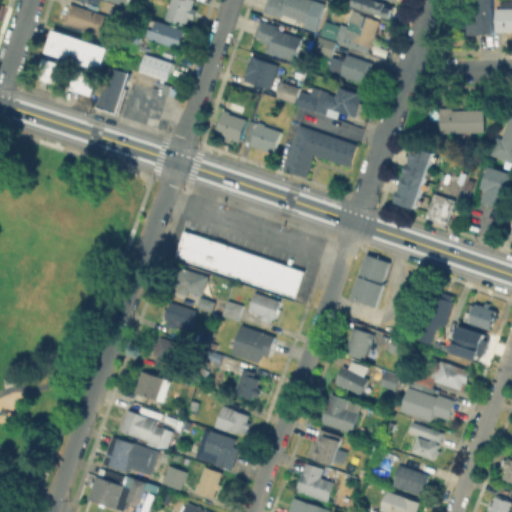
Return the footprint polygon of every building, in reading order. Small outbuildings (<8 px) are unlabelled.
[(172,0),(196,0),(193,7),(198,8),(195,18),(190,16),(187,25),(167,18),(172,0)] [(309,0),(315,2),(307,26),(264,10),(267,0),(309,0)] [(355,0),(366,0),(393,9),(389,20),(353,8),(355,0)] [(480,4),(479,0),(494,0),(494,33),(481,33),(461,33),(461,11),(480,11),(480,4)] [(120,18),(113,38),(65,22),(72,1),(120,18)] [(511,30),(497,30),(497,7),(501,7),(501,2),(511,2),(511,30)] [(380,20),(372,46),(351,39),(351,37),(345,35),(350,21),(356,23),(359,13),(380,20)] [(159,19),(187,29),(181,47),(148,36),(153,23),(157,25),(159,19)] [(302,37),(294,60),(264,50),(266,43),(259,41),(260,38),(254,36),(259,19),(277,25),(276,29),(302,37)] [(341,24),(336,39),(321,34),(326,19),(341,24)] [(111,47),(103,69),(49,50),(56,28),(111,47)] [(145,34),(142,43),(129,39),(132,30),(145,34)] [(338,40),(333,56),(315,50),(321,35),(338,40)] [(175,62),(170,79),(142,69),(148,52),(175,62)] [(348,53),(374,62),(367,82),(341,73),(341,72),(329,68),(333,57),(345,61),(348,53)] [(279,64),(272,87),(246,79),(254,54),(259,55),(258,57),(279,64)] [(67,64),(61,83),(40,77),(46,57),(67,64)] [(131,70),(118,112),(98,105),(112,64),(131,70)] [(101,74),(94,94),(73,88),(79,68),(101,74)] [(283,82),(300,87),(295,103),(278,98),(283,82)] [(365,93),(358,116),(326,105),(330,93),(337,95),(341,85),(365,93)] [(320,96),(316,110),(298,104),(302,90),(320,96)] [(468,131),(458,131),(441,132),(440,108),(454,107),(454,109),(484,108),(485,130),(468,131)] [(249,118),(242,140),(232,137),(231,138),(227,137),(227,135),(217,132),(225,108),(231,110),(231,112),(249,118)] [(511,161),(493,155),(508,112),(511,113),(511,161)] [(252,119),(259,122),(260,120),(265,122),(265,124),(283,130),(276,151),(251,143),(251,141),(246,140),(252,119)] [(359,143),(352,166),(316,153),(308,176),(285,168),(301,123),(359,143)] [(398,206),(416,150),(436,157),(418,212),(398,206)] [(509,194),(504,207),(483,200),(487,188),(482,186),(490,164),(511,171),(511,181),(508,193),(509,194)] [(456,199),(448,223),(428,216),(436,192),(456,199)] [(184,229),(175,255),(293,295),(302,269),(184,229)] [(385,283),(377,306),(353,297),(368,253),(391,261),(384,283),(385,283)] [(211,274),(204,294),(191,290),(189,294),(178,291),(180,286),(177,285),(183,265),(211,274)] [(426,316),(437,285),(455,291),(444,323),(426,316)] [(282,308),(281,312),(279,311),(276,318),(272,317),(271,321),(261,318),(263,314),(250,309),(257,290),(283,300),(280,307),(282,308)] [(217,300),(213,310),(199,305),(202,295),(217,300)] [(245,304),(239,319),(223,313),(228,298),(245,304)] [(198,309),(191,328),(179,324),(178,327),(170,324),(171,320),(166,319),(172,300),(198,309)] [(499,309),(493,328),(465,319),(468,310),(474,313),(478,302),(499,309)] [(233,351),(243,322),(278,333),(271,355),(264,352),(261,361),(233,351)] [(381,344),(375,361),(346,351),(355,326),(376,333),(373,342),(381,344)] [(460,331),(462,332),(463,329),(482,335),(480,340),(484,341),(480,353),(477,352),(475,357),(455,351),(456,349),(455,348),(460,331)] [(161,335),(185,343),(179,361),(167,357),(166,361),(156,358),(158,354),(154,353),(156,348),(154,347),(156,341),(158,342),(161,335)] [(413,341),(408,356),(390,350),(395,335),(413,341)] [(224,353),(221,362),(210,358),(213,349),(224,353)] [(463,389),(427,377),(434,357),(470,369),(463,389)] [(370,366),(365,375),(370,378),(362,393),(346,385),(345,387),(335,382),(344,364),(349,367),(353,360),(370,366)] [(262,387),(260,395),(256,394),(254,397),(236,390),(245,366),(256,371),(255,375),(261,378),(258,386),(262,387)] [(172,379),(165,401),(135,390),(143,369),(172,379)] [(401,375),(397,389),(381,383),(386,370),(401,375)] [(403,409),(410,384),(456,398),(451,416),(435,411),(433,418),(403,409)] [(349,399),(362,403),(359,412),(353,431),(322,421),(328,401),(329,401),(332,392),(349,398),(349,399)] [(249,421),(247,426),(246,426),(243,434),(228,429),(228,430),(216,425),(224,403),(235,407),(235,408),(251,413),(248,420),(249,421)] [(129,407),(150,415),(150,414),(159,418),(158,423),(167,426),(161,443),(142,436),(121,428),(129,407)] [(441,449),(439,453),(438,453),(436,457),(414,450),(420,433),(417,432),(421,419),(445,427),(444,431),(445,431),(439,448),(441,449)] [(335,439),(344,443),(341,451),(338,450),(336,457),(314,449),(315,449),(312,448),(315,441),(318,442),(324,426),(337,431),(335,439)] [(240,446),(233,469),(215,462),(216,460),(204,456),(206,449),(205,449),(212,428),(238,437),(236,445),(240,446)] [(155,449),(152,458),(133,451),(126,470),(108,463),(111,456),(109,455),(117,435),(155,449)] [(509,456),(511,457),(511,479),(504,477),(507,468),(504,467),(505,465),(502,464),(504,458),(507,459),(509,456)] [(325,467),(322,476),(335,481),(328,500),(297,490),(304,470),(307,461),(325,467)] [(178,488),(160,481),(167,463),(185,470),(178,488)] [(395,480),(400,464),(426,473),(421,489),(395,480)] [(223,471),(214,497),(195,490),(198,481),(200,482),(206,465),(223,471)] [(101,466),(127,475),(127,474),(148,481),(140,504),(128,500),(129,496),(128,496),(123,509),(89,497),(97,475),(98,475),(101,466)] [(388,489),(421,501),(417,511),(382,511),(380,511),(388,489)] [(499,494),(509,497),(508,499),(511,499),(511,502),(508,511),(490,511),(491,509),(489,508),(492,500),(494,501),(497,494),(498,495),(499,494)] [(320,504),(317,511),(295,511),(300,498),(320,504)] [(184,511),(190,501),(205,509),(206,507),(216,511),(184,511)]
